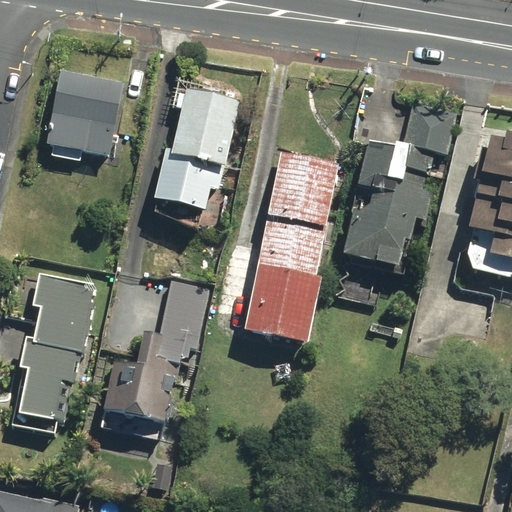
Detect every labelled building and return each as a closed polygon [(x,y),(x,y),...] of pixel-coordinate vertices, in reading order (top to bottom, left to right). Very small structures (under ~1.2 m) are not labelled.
[(124,80),(61,68),(46,150),(109,161),(124,80)] [(247,98),(193,86),(178,154),(166,151),(156,199),(212,211),(217,193),(226,195),(247,98)] [(366,145),(347,254),(407,264),(411,242),(415,242),(419,218),(434,221),(445,156),(452,158),(460,112),(420,105),(411,152),(366,145)] [(511,233),(511,131),(495,129),(478,228),(500,231),(511,233)] [(340,159),(280,150),(253,337),(313,346),(340,159)] [(99,286),(42,273),(35,307),(44,309),(38,341),(31,339),(25,367),(35,369),(25,414),(59,422),(68,383),(77,385),(99,286)] [(215,287),(172,278),(161,335),(144,332),(137,370),(113,365),(101,425),(166,438),(179,370),(197,374),(215,287)] [(81,511),(82,509),(0,491),(0,511),(81,511)]
